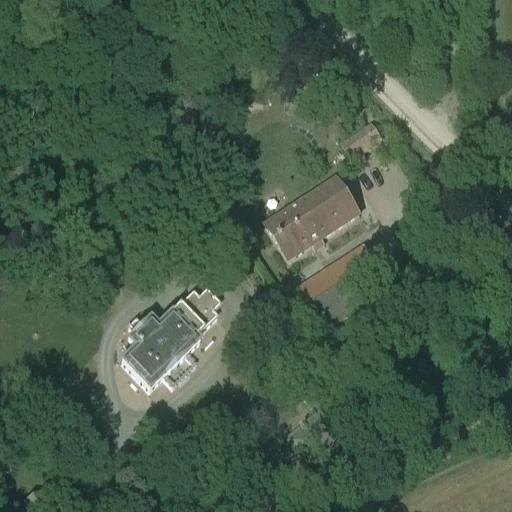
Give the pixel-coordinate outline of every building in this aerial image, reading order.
[(351,166),(381,146),(371,131),(341,150),(351,166)] [(264,231),(288,267),(359,221),(344,199),(335,185),(264,231)] [(295,299),(321,339),(389,295),(363,255),(295,299)] [(92,283),(83,292),(91,300),(100,292),(92,283)] [(120,370),(133,384),(147,398),(198,349),(194,345),(216,324),(211,319),(218,311),(205,297),(196,306),(191,300),(156,334),(149,327),(126,349),(134,357),(120,370)] [(306,468),(322,455),(338,441),(332,434),(319,419),(288,446),(306,468)] [(46,511),(38,499),(23,508),(25,511),(23,511),(46,511)]
